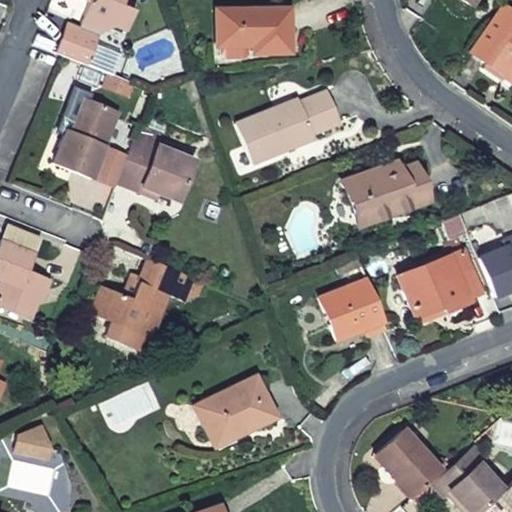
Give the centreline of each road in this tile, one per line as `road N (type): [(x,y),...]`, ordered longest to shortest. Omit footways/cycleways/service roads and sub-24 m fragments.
road 1 (residential): [(338,511),(328,461),(353,413),(402,378),(511,332)]
road 2 (residential): [(511,146),(401,51),(387,0)]
road 3 (residential): [(0,119),(42,0)]
